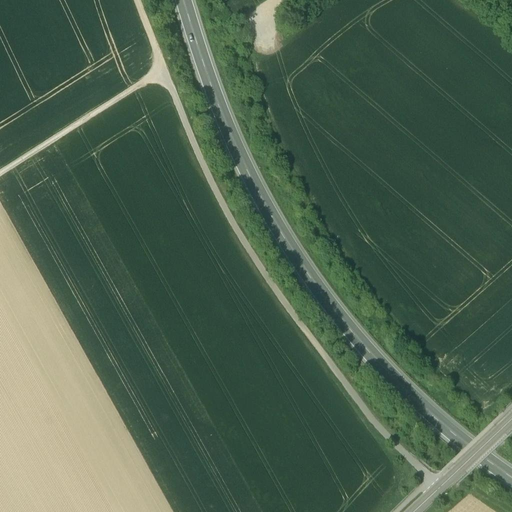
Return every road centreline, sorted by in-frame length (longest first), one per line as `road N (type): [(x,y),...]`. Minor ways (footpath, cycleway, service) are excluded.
road 1 (primary): [(182,0),(217,106),(285,242),(369,354),(430,415),(511,478)]
road 2 (track): [(162,70),(254,262),(365,416),(438,490)]
road 3 (track): [(0,174),(162,70)]
road 4 (unclassified): [(511,422),(414,511)]
